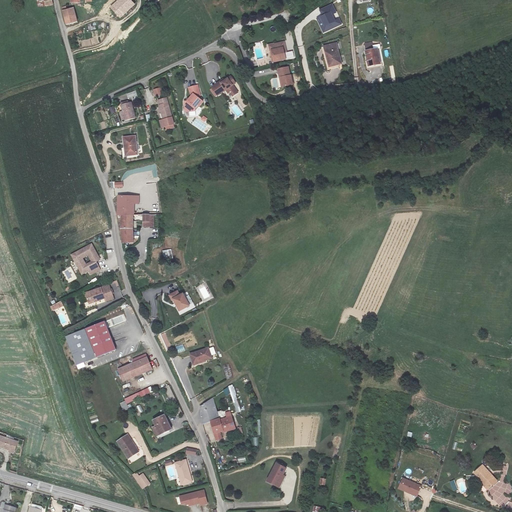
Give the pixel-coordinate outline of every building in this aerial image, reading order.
[(119,18),(134,4),(130,0),(118,0),(110,7),(119,18)] [(316,17),(323,33),(342,26),(334,3),(319,9),(322,15),(316,17)] [(62,7),(67,25),(78,22),(74,8),(71,8),(70,7),(67,7),(66,6),(62,7)] [(284,46),(270,49),(271,53),(270,54),(272,64),(284,61),(282,52),(285,51),(284,46)] [(380,64),(376,48),(364,51),(368,67),(380,64)] [(340,65),(336,50),(324,53),(328,68),(340,65)] [(289,78),(287,69),(277,71),(279,79),(281,79),(283,89),(292,87),(290,77),(289,78)] [(223,83),(222,82),(213,88),(219,96),(227,90),(229,93),(231,92),(234,96),(239,93),(234,85),(231,82),(234,80),(232,77),(226,81),(223,83)] [(272,89),(279,88),(278,78),(271,79),(272,89)] [(198,84),(190,87),(192,94),(193,95),(189,100),(187,100),(187,105),(190,105),(190,110),(198,110),(198,107),(203,101),(202,97),(200,98),(198,95),(201,95),(198,84)] [(162,87),(155,88),(156,95),(163,94),(162,87)] [(137,99),(134,91),(126,95),(128,99),(130,98),(131,101),(137,99)] [(172,117),(167,97),(159,99),(161,105),(160,105),(164,120),(172,117)] [(136,119),(132,103),(123,105),(126,121),(136,119)] [(236,113),(239,117),(243,114),(236,105),(228,111),(232,116),(236,113)] [(124,139),(125,148),(127,148),(128,156),(137,155),(135,137),(124,139)] [(156,183),(147,184),(149,194),(157,192),(156,183)] [(120,216),(124,216),(134,215),(135,204),(140,204),(140,197),(120,197),(120,216)] [(134,230),(134,215),(124,216),(124,236),(126,236),(128,244),(136,243),(134,230)] [(151,222),(156,221),(155,215),(145,215),(146,227),(151,227),(151,222)] [(96,260),(99,259),(91,245),(72,256),(74,261),(82,274),(88,270),(91,274),(101,269),(96,260)] [(114,298),(109,284),(86,293),(89,302),(95,300),(95,301),(105,298),(106,301),(114,298)] [(182,290),(174,293),(176,298),(177,297),(182,309),(192,305),(187,293),(184,294),(182,290)] [(52,311),(64,306),(61,301),(50,306),(52,311)] [(105,315),(110,330),(127,324),(122,306),(113,309),(114,312),(105,315)] [(129,308),(125,309),(134,326),(137,325),(129,308)] [(115,349),(105,321),(66,336),(76,364),(115,349)] [(209,349),(190,356),(194,366),(206,362),(205,360),(212,357),(209,349)] [(152,369),(146,354),(133,359),(134,362),(118,369),(123,381),(152,369)] [(75,367),(77,373),(92,368),(89,362),(75,367)] [(227,398),(232,397),(236,413),(241,412),(234,385),(224,388),(227,398)] [(151,386),(124,399),(127,404),(153,392),(151,386)] [(232,424),(230,419),(221,422),(221,420),(213,400),(200,409),(203,422),(204,426),(213,423),(217,434),(219,441),(223,439),(221,433),(230,430),(230,431),(236,429),(234,423),(232,424)] [(120,403),(124,411),(128,409),(125,401),(120,403)] [(175,428),(168,414),(157,419),(166,437),(172,434),(170,430),(175,428)] [(142,452),(134,433),(122,438),(131,457),(142,452)] [(18,442),(1,437),(0,438),(0,447),(10,451),(10,452),(14,453),(18,442)] [(196,456),(197,449),(187,447),(186,454),(196,456)] [(194,484),(187,462),(176,465),(183,487),(194,484)] [(165,467),(169,480),(177,478),(179,486),(181,485),(175,464),(165,467)] [(494,481),(482,464),(472,470),(478,478),(477,479),(483,489),(494,481)] [(286,469),(276,465),(268,483),(279,488),(284,477),(282,476),(286,469)] [(133,476),(142,489),(151,484),(143,473),(139,475),(137,473),(133,476)] [(457,480),(461,493),(468,490),(463,478),(457,480)] [(511,498),(508,495),(511,490),(511,488),(501,478),(492,488),(495,491),(490,496),(503,508),(506,504),(510,507),(511,505),(511,502),(510,500),(511,498)] [(449,482),(454,491),(458,489),(454,480),(449,482)] [(418,489),(399,482),(396,493),(415,499),(418,489)] [(205,490),(179,495),(182,508),(208,503),(205,490)]
